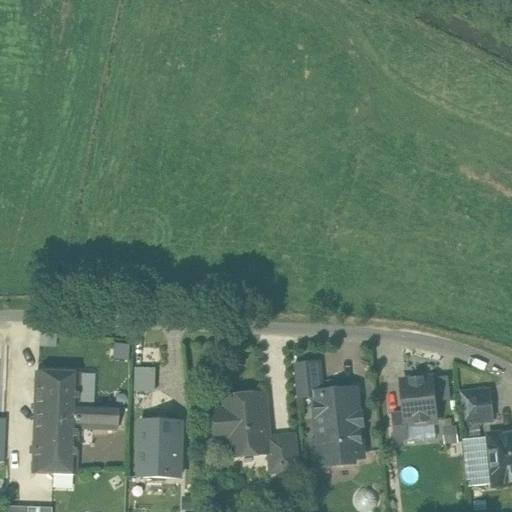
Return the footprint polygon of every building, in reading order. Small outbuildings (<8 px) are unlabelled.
[(297,398),(315,396),(315,395),(321,395),(318,364),(294,366),(297,398)] [(156,390),(156,366),(134,366),(134,390),(156,390)] [(78,374),(36,373),(33,474),(74,475),(76,429),(116,430),(117,407),(77,405),(78,374)] [(433,379),(401,382),(404,414),(405,426),(406,425),(411,425),(415,428),(428,427),(431,423),(437,422),(433,379)] [(321,395),(315,395),(315,396),(320,444),(314,445),(316,466),(352,462),(352,458),(362,457),(359,428),(363,427),(361,413),(357,414),(355,391),(321,395)] [(489,391),(462,394),(465,424),(492,422),(489,391)] [(264,395),(225,399),(226,410),(222,415),(224,435),(229,440),(231,457),(233,457),(233,453),(267,449),(268,454),(269,454),(270,453),(268,438),(264,395)] [(404,414),(392,415),(394,441),(408,439),(406,425),(405,426),(404,414)] [(181,425),(141,424),(140,478),(179,479),(181,425)] [(295,435),(268,438),(270,453),(269,454),(271,474),(299,471),(295,435)] [(511,435),(489,437),(494,485),(511,483),(511,435)] [(370,489),(367,488),(364,488),(361,489),(359,491),(357,492),(355,495),(354,497),(354,500),(355,504),(356,506),(357,508),(359,510),(362,511),(364,511),(367,511),(369,511),(371,511),(373,510),(375,508),(377,506),(378,503),(378,500),(378,497),(376,494),(374,491),(372,490),(370,489)]
